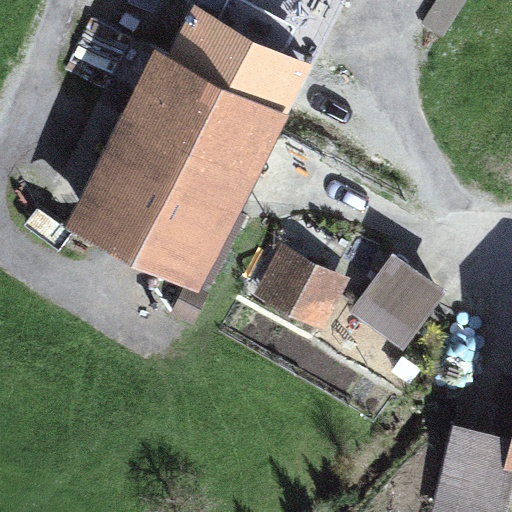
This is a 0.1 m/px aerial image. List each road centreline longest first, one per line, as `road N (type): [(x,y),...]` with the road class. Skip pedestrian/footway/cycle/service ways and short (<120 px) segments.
road 1 (track): [(42,511),(187,329),(342,180)]
road 2 (track): [(511,209),(342,180)]
